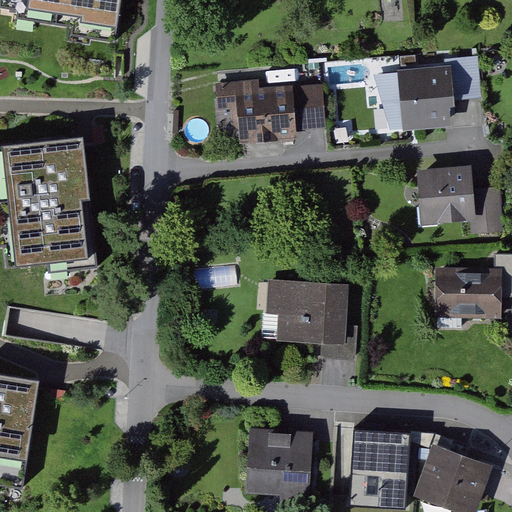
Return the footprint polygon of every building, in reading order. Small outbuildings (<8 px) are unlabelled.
[(122,0),(26,0),(25,9),(74,15),(73,34),(118,39),(122,0)] [(449,66),(377,74),(393,128),(458,120),(456,101),(469,99),(485,96),(482,56),(448,59),(449,66)] [(268,79),(222,83),(225,122),(252,120),(253,138),(331,133),(328,88),(269,92),(268,79)] [(98,264),(90,192),(80,193),(73,135),(0,142),(0,242),(2,242),(5,263),(46,258),(47,269),(98,264)] [(473,169),(423,172),(426,224),(473,222),(474,233),(506,232),(504,188),(489,188),(474,189),(473,169)] [(498,266),(437,266),(437,317),(504,317),(504,294),(511,294),(511,255),(498,255),(498,266)] [(348,284),(271,279),(268,312),(279,313),(277,341),(326,344),(325,355),(342,356),(356,357),(358,329),(345,328),(348,284)] [(0,481),(22,484),(35,383),(0,378),(0,481)] [(313,431),(248,427),(244,493),(309,497),(313,431)] [(472,456),(420,437),(410,465),(423,469),(414,492),(468,511),(471,511),(484,477),(490,463),(472,456)]
